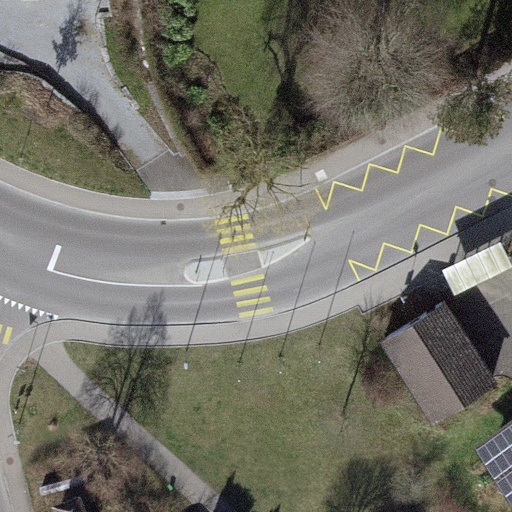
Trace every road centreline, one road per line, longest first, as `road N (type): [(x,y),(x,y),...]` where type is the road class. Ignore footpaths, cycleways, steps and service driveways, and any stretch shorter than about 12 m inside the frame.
road 1 (tertiary): [(0,244),(89,266),(171,272),(243,264),(511,141)]
road 2 (track): [(221,511),(45,352),(0,342)]
